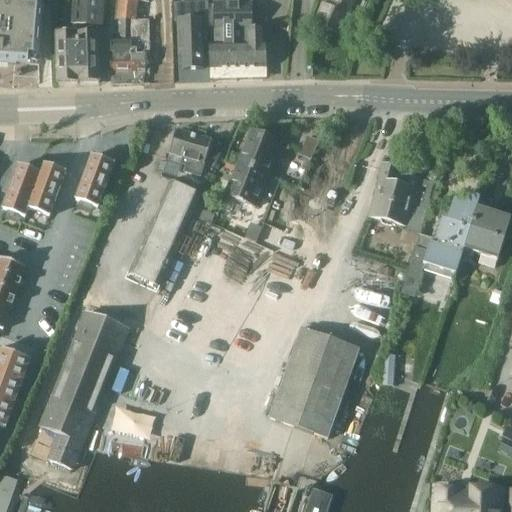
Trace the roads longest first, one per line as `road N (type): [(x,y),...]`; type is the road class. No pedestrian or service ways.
road 1 (unknown): [(397,97),(311,309),(270,369),(239,386),(217,389),(157,369),(113,298),(110,278),(150,181)]
road 2 (secondary): [(0,109),(351,95),(511,101)]
road 3 (unknown): [(100,108),(52,244),(36,341)]
